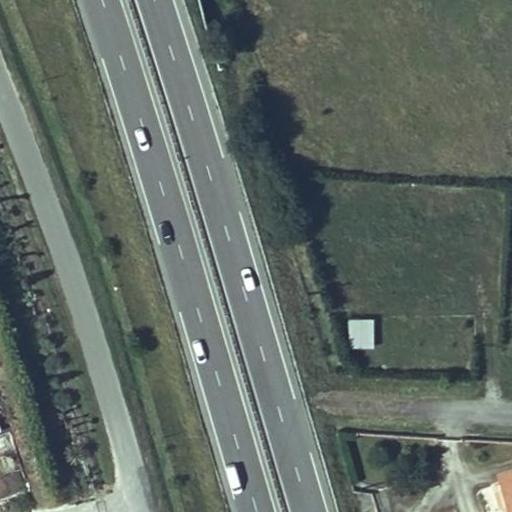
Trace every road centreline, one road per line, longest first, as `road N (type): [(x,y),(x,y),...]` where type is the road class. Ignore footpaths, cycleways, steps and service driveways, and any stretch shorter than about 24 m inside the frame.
road 1 (trunk): [(303,511),(150,0)]
road 2 (trunk): [(100,0),(252,511)]
road 3 (residential): [(140,511),(68,271),(0,94)]
